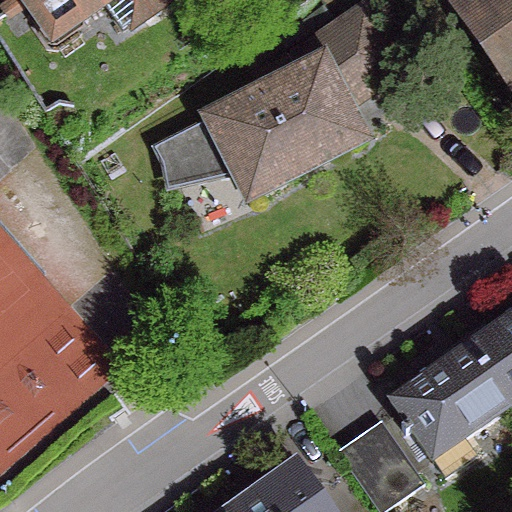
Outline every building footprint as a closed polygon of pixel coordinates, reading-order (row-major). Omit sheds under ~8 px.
[(23,0),(33,14),(53,0),(62,0),(75,19),(97,3),(118,34),(166,0),(23,0)] [(511,0),(444,0),(454,13),(455,12),(511,93),(511,0)] [(171,180),(230,167),(245,197),(355,142),(337,107),(363,89),(367,93),(401,69),(361,11),(284,64),(292,79),(207,122),(208,124),(160,149),(167,163),(171,180)] [(511,315),(464,349),(507,411),(511,407),(511,315)] [(460,444),(507,411),(464,349),(385,404),(440,482),(471,460),(460,444)] [(385,511),(419,488),(378,428),(334,458),(371,511),(385,511)] [(323,511),(293,469),(231,511),(323,511)]
